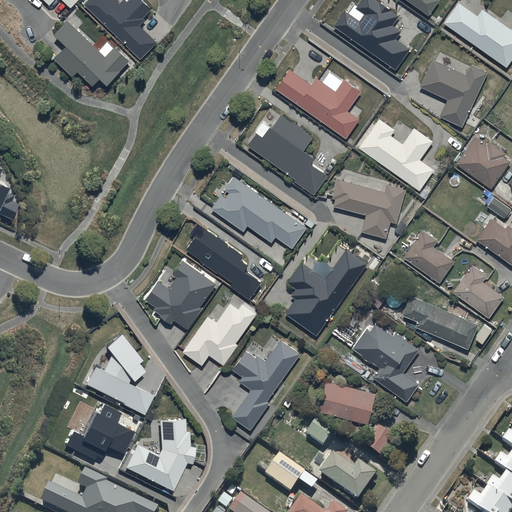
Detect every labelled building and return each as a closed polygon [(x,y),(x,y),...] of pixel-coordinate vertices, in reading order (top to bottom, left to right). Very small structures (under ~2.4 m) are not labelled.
[(87,0),(84,4),(139,59),(157,41),(139,24),(144,19),(143,18),(151,9),(142,0),(129,0),(127,2),(124,0),(122,0),(119,4),(115,0),(87,0)] [(344,10),(333,26),(395,69),(410,49),(396,39),(401,31),(392,25),(399,15),(377,0),(360,0),(356,8),(364,14),(360,20),(344,10)] [(407,0),(428,14),(437,0),(407,0)] [(458,1),(443,22),(507,67),(511,59),(511,27),(511,29),(482,8),(478,15),(458,1)] [(54,33),(66,45),(55,56),(51,52),(48,56),(52,60),(53,58),(72,76),(77,70),(92,85),(99,78),(106,84),(130,60),(115,46),(105,56),(67,20),(54,33)] [(462,127),(487,72),(470,64),(465,75),(432,59),(420,86),(448,99),(439,116),(462,127)] [(275,88),(346,137),(359,119),(347,111),(361,91),(343,78),(335,91),(316,77),(311,84),(289,68),(275,88)] [(327,174),(310,162),(314,157),(304,149),(313,137),(304,131),(305,129),(294,121),(293,123),(281,114),(272,127),(270,125),(263,135),(257,132),(248,145),(295,178),(293,180),(313,194),(327,174)] [(359,147),(419,190),(434,169),(419,159),(433,140),(414,127),(402,143),(390,135),(394,129),(379,118),(359,147)] [(505,153),(490,143),(488,146),(476,138),(458,163),(492,187),(510,161),(503,156),(505,153)] [(0,170),(1,169),(0,168),(0,214),(10,219),(17,204),(10,201),(13,195),(4,191),(6,188),(5,187),(6,185),(3,184),(4,182),(0,180),(0,170)] [(291,248),(306,227),(238,179),(243,172),(238,169),(224,188),(229,192),(226,197),(221,194),(211,208),(243,231),(248,225),(271,242),(275,237),(291,248)] [(335,198),(333,206),(366,214),(361,232),(386,238),(391,222),(396,223),(405,189),(387,184),(385,191),(337,178),(332,198),(335,198)] [(511,210),(494,198),(489,206),(505,218),(511,210)] [(493,221),(480,239),(511,261),(511,226),(508,231),(493,221)] [(230,286),(249,299),(261,281),(244,270),(248,264),(239,259),(242,254),(225,242),(226,241),(207,228),(200,238),(195,235),(186,249),(199,259),(199,260),(217,273),(218,272),(233,282),(230,286)] [(437,240),(424,231),(405,257),(440,281),(454,261),(433,246),(437,240)] [(285,312),(316,334),(367,263),(346,248),(325,278),(303,262),(288,283),(296,288),(291,295),(295,298),(285,312)] [(216,283),(182,260),(172,274),(176,277),(169,288),(158,280),(144,299),(155,307),(153,309),(160,314),(159,315),(171,323),(174,320),(187,329),(202,308),(200,306),(216,283)] [(487,275),(474,266),(455,292),(490,316),(504,296),(483,281),(487,275)] [(361,296),(378,308),(389,292),(372,280),(361,296)] [(478,325),(413,298),(406,314),(421,320),(418,325),(469,346),(478,325)] [(208,316),(182,351),(202,365),(209,355),(224,365),(238,344),(236,343),(256,314),(241,303),(238,308),(230,302),(216,322),(208,316)] [(394,337),(377,325),(372,333),(369,330),(356,348),(382,367),(374,377),(408,401),(420,384),(403,372),(419,349),(397,333),(394,337)] [(144,361),(122,334),(107,347),(113,354),(105,371),(96,367),(87,384),(124,403),(123,404),(145,415),(154,396),(129,384),(132,379),(135,382),(147,372),(140,364),(144,361)] [(267,400),(299,353),(280,340),(266,361),(257,355),(256,358),(245,350),(232,369),(243,376),(239,381),(251,389),(232,417),(250,430),(269,402),(267,400)] [(349,356),(344,362),(361,374),(365,367),(349,356)] [(376,394),(329,382),(321,411),(369,423),(376,394)] [(123,413),(104,405),(100,414),(96,412),(85,436),(74,431),(67,446),(96,460),(98,456),(103,459),(109,446),(125,454),(135,432),(118,424),(123,413)] [(186,419),(161,420),(163,450),(159,456),(138,445),(127,468),(174,492),(187,463),(193,465),(197,448),(191,447),(190,432),(187,432),(186,419)] [(324,447),(335,431),(318,419),(307,435),(324,447)] [(397,443),(377,429),(364,447),(384,461),(397,443)] [(502,442),(511,448),(511,452),(507,459),(500,455),(493,464),(506,473),(499,482),(492,478),(485,488),(487,489),(481,497),(474,493),(467,503),(479,511),(510,511),(511,510),(511,434),(509,432),(502,442)] [(299,482),(304,475),(279,457),(266,476),(292,493),(299,482)] [(355,472),(335,457),(321,476),(359,502),(377,477),(359,465),(355,472)] [(108,477),(85,466),(77,482),(86,486),(82,496),(49,480),(40,498),(70,511),(154,511),(159,504),(106,480),(108,477)] [(224,495),(217,504),(226,510),(232,501),(224,495)] [(230,511),(262,511),(240,496),(229,511),(230,511)] [(331,511),(319,511),(302,500),(293,511),(340,511),(334,508),(331,511)]
